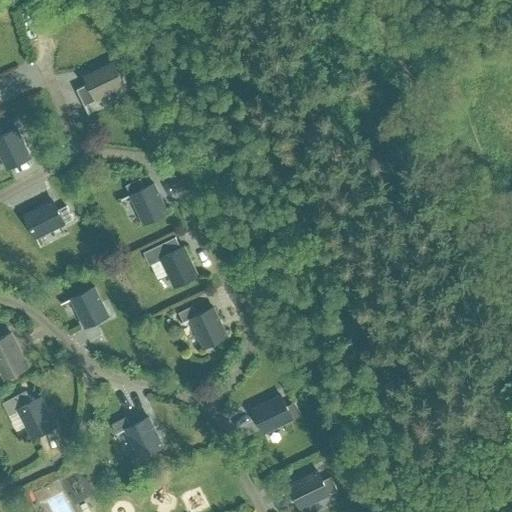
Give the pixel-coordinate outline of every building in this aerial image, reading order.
[(85,75),(89,83),(77,89),(85,105),(98,99),(97,98),(124,84),(113,61),(85,75)] [(17,128),(3,134),(0,128),(0,153),(7,167),(30,155),(17,128)] [(140,177),(126,184),(131,194),(144,222),(167,211),(154,183),(145,188),(140,177)] [(53,200),(25,214),(36,236),(64,223),(53,200)] [(175,236),(144,251),(150,263),(151,263),(161,258),(168,273),(174,285),(198,274),(184,246),(181,247),(175,236)] [(95,286),(71,298),(85,326),(109,315),(95,286)] [(214,307),(191,317),(204,346),(227,335),(214,307)] [(0,372),(3,380),(29,366),(12,332),(0,337),(0,372)] [(18,379),(11,383),(14,390),(22,386),(18,379)] [(41,396),(32,401),(27,390),(4,401),(10,413),(18,409),(32,437),(55,425),(41,396)] [(282,394),(253,408),(264,432),(293,418),(282,394)] [(149,417),(131,425),(127,416),(112,423),(117,433),(126,429),(140,457),(163,445),(149,417)] [(318,471),(290,484),(301,507),(329,493),(318,471)]
